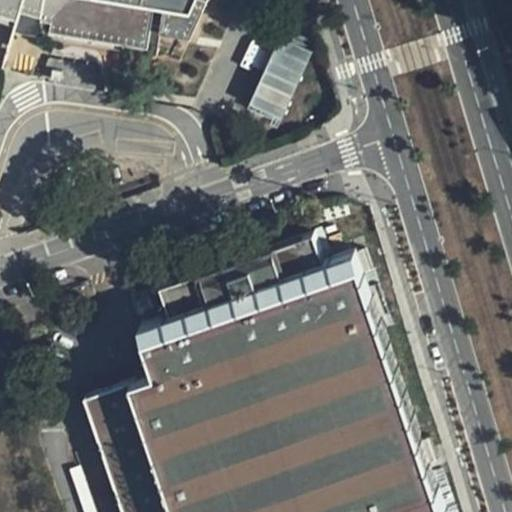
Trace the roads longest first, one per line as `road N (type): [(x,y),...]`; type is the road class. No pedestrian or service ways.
road 1 (unclassified): [(0,275),(392,136)]
road 2 (secondary): [(392,136),(505,511)]
road 3 (unknown): [(114,234),(120,279),(113,312),(74,404),(108,511)]
road 4 (secondary): [(511,215),(447,0)]
road 5 (secondary): [(352,0),(392,136)]
